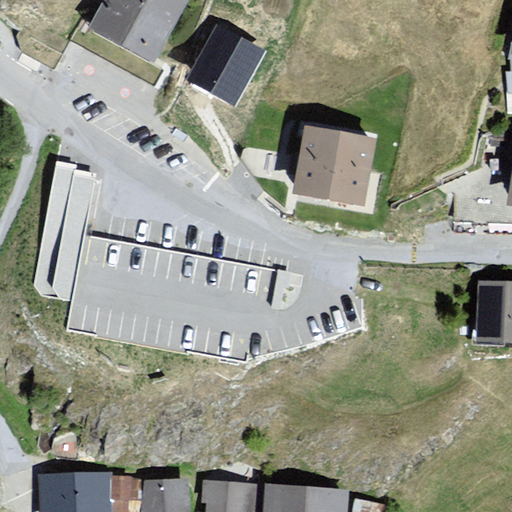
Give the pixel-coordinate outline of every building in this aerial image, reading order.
[(186,0),(118,0),(100,40),(161,69),(192,3),(186,0)] [(264,52),(216,27),(187,80),(234,105),(264,52)] [(376,133),(304,121),(293,188),(365,200),(376,133)] [(59,161),(33,286),(73,294),(99,169),(59,161)] [(511,287),(504,287),(482,286),(481,337),(502,337),(511,337),(511,287)] [(106,511),(107,476),(45,476),(45,511),(106,511)] [(185,480),(114,482),(114,511),(168,511),(186,511),(185,480)] [(253,511),(255,488),(209,484),(206,511),(253,511)] [(342,511),(344,492),(268,487),(266,511),(342,511)] [(387,511),(389,505),(355,499),(353,511),(387,511)]
